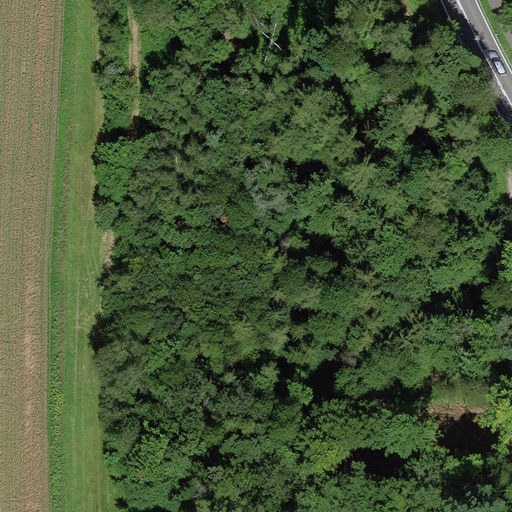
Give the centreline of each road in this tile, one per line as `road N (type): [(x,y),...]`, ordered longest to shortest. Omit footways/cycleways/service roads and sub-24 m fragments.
road 1 (track): [(120,511),(125,0)]
road 2 (track): [(388,0),(459,90),(511,115),(504,173)]
road 3 (primary): [(453,0),(511,115)]
